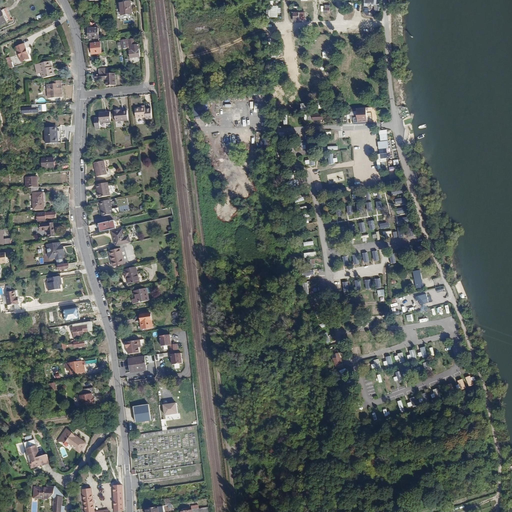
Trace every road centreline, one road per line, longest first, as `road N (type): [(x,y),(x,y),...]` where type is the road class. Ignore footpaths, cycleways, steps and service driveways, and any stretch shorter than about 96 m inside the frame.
road 1 (unclassified): [(383,0),(396,126),(414,198),(484,385),(499,457),(499,511)]
road 2 (track): [(235,511),(174,0)]
road 3 (tertiary): [(80,94),(79,227),(112,342),(128,511)]
